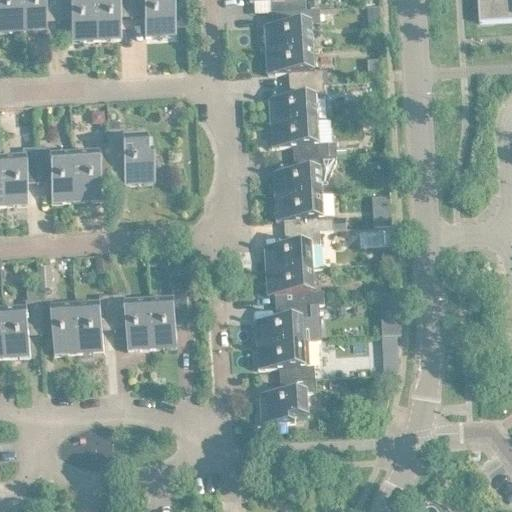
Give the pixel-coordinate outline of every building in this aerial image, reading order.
[(4,31),(28,29),(26,0),(0,0),(0,6),(2,6),(4,31)] [(51,3),(64,2),(63,0),(26,0),(28,29),(53,28),(51,3)] [(63,0),(64,2),(64,16),(77,15),(78,40),(102,38),(99,0),(63,0)] [(99,0),(102,38),(127,37),(126,12),(138,11),(137,0),(99,0)] [(137,0),(138,11),(150,11),(152,35),(181,33),(181,26),(193,25),(192,9),(180,10),(180,1),(175,1),(174,0),(137,0)] [(280,0),(281,11),(294,10),(312,9),(311,0),(255,0),(256,0),(261,0),(280,0)] [(511,0),(483,0),(485,21),(511,19),(511,0)] [(385,6),(373,6),(373,25),(386,24),(385,6)] [(271,24),(272,49),(319,46),(318,22),(326,22),(325,8),(312,9),(294,10),(295,23),(271,24)] [(298,72),(299,84),(330,82),(329,69),(321,69),(319,46),(272,49),(274,73),(298,72)] [(388,58),(374,59),(375,77),(388,77),(388,58)] [(275,98),(277,122),(324,119),(322,96),(331,96),(330,82),(299,84),(300,96),(275,98)] [(110,109),(97,109),(98,122),(111,122),(110,109)] [(126,119),(114,120),(114,128),(126,128),(126,119)] [(303,145),(304,157),(334,156),(334,142),(325,143),(324,119),(277,122),(278,146),(303,145)] [(114,128),(115,142),(116,142),(117,159),(129,158),(130,183),(160,181),(158,147),(153,148),(153,133),(129,135),(129,127),(126,128),(114,128)] [(102,151),(80,152),(82,200),(107,198),(105,173),(118,173),(117,159),(116,142),(115,142),(102,143),(102,151)] [(29,155),(6,157),(9,204),(33,203),(32,178),(44,177),(42,146),(28,147),(29,155)] [(55,146),(42,146),(44,177),(57,176),(58,201),(82,200),(80,152),(56,154),(55,146)] [(280,171),(281,195),(328,193),(328,181),(333,180),(342,160),(342,155),(334,156),(304,157),(304,170),(280,171)] [(0,204),(9,204),(6,157),(0,157),(0,204)] [(308,218),(308,231),(325,230),(339,229),(338,215),(330,216),(328,193),(281,195),(283,220),(308,218)] [(351,216),(338,216),(339,228),(352,227),(351,216)] [(270,245),(272,270),(319,267),(318,243),(326,243),(325,230),(308,231),(294,232),(295,244),(270,245)] [(399,250),(387,250),(388,261),(399,261),(399,250)] [(113,254),(99,255),(100,269),(114,268),(113,254)] [(57,265),(43,265),(44,287),(58,286),(57,265)] [(298,293),(299,305),(316,304),(316,305),(330,304),(329,290),(321,290),(319,267),(272,270),(273,294),(298,293)] [(44,287),(31,288),(32,299),(44,298),(44,287)] [(179,299),(155,300),(158,347),(183,346),(181,321),(194,320),(192,289),(178,290),(179,299)] [(131,293),(118,294),(120,325),(132,324),(134,349),(158,347),(155,300),(132,301),(131,293)] [(105,303),(81,305),(84,352),(109,350),(107,326),(120,325),(118,294),(105,295),(105,303)] [(31,308),(8,309),(11,356),(36,355),(34,330),(46,329),(44,298),(32,299),(31,299),(31,308)] [(58,298),(44,298),(46,329),(58,329),(60,353),(84,352),(81,305),(58,306),(58,298)] [(402,299),(386,299),(386,317),(403,317),(406,316),(405,299),(402,299)] [(261,320),(263,344),(310,341),(309,318),(317,317),(316,305),(316,304),(299,305),(285,306),(286,318),(261,320)] [(0,356),(11,356),(8,309),(0,309),(0,356)] [(403,336),(387,337),(389,372),(404,371),(403,336)] [(290,380),(321,378),(325,378),(323,340),(310,341),(263,344),(264,369),(289,367),(290,380)] [(321,378),(290,380),(291,392),(266,393),(268,423),(300,421),(300,416),(315,415),(313,391),(322,391),(321,378)] [(388,425),(394,401),(380,397),(373,421),(388,425)]
